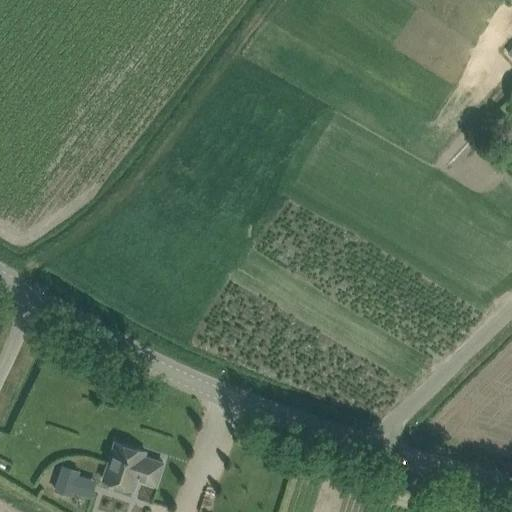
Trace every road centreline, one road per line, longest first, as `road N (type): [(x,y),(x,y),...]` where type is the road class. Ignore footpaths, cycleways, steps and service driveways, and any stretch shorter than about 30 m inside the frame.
road 1 (unclassified): [(372,449),(178,374),(38,297)]
road 2 (unclassified): [(372,449),(511,308)]
road 3 (unclassified): [(511,491),(372,449)]
